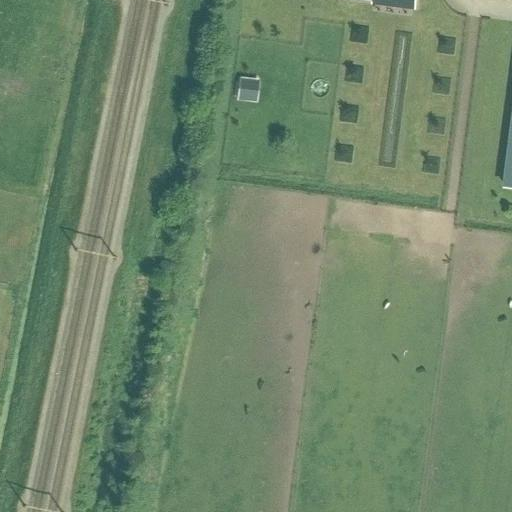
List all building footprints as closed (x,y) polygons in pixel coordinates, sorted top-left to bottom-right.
[(376,68),(376,31),(331,30),(330,67),(376,68)] [(433,89),(436,74),(423,71),(420,86),(433,89)] [(238,79),(235,102),(257,104),(260,82),(238,79)] [(511,114),(503,185),(511,185),(511,114)] [(305,156),(303,168),(329,172),(330,159),(305,156)]
